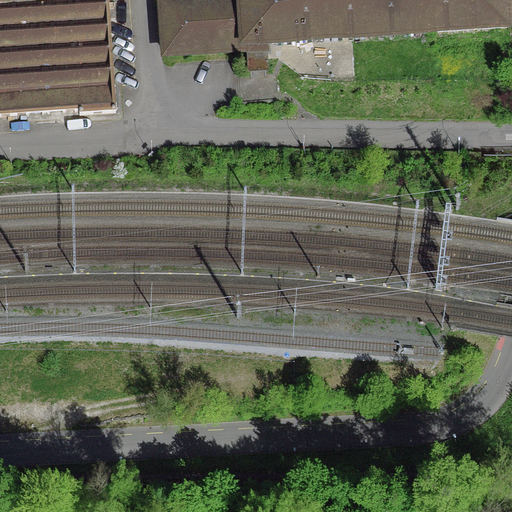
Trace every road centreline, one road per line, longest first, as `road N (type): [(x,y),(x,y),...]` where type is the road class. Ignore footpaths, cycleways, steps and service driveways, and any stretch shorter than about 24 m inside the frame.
road 1 (unclassified): [(0,448),(440,422),(490,392),(511,346)]
road 2 (track): [(0,487),(382,491),(511,471)]
